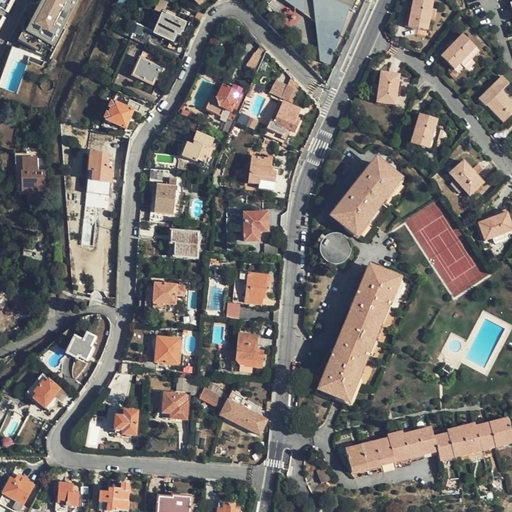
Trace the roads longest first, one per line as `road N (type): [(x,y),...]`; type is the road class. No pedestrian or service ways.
road 1 (residential): [(272,476),(75,460),(57,444),(105,373),(120,332),(132,160),(144,132),(173,101),(212,18),(239,12),(320,93),(338,101)]
road 2 (tertiary): [(338,101),(299,204),(272,476)]
road 3 (residential): [(511,166),(402,50),(369,33)]
